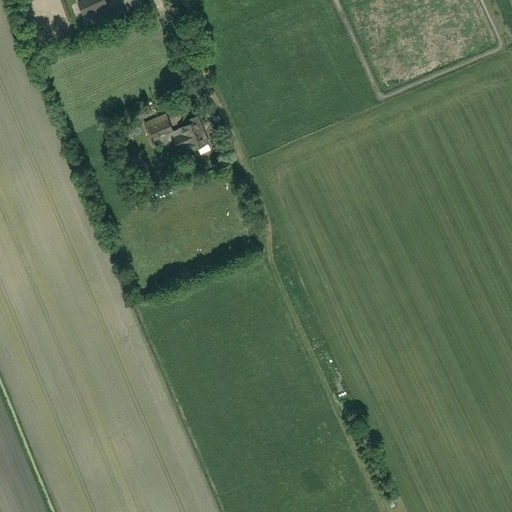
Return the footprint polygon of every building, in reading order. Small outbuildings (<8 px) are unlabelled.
[(104,0),(87,0),(92,10),(107,4),(104,0)] [(140,118),(153,112),(149,106),(137,111),(140,118)] [(146,127),(149,126),(154,139),(172,131),(165,114),(144,123),(146,127)] [(186,120),(188,124),(179,128),(182,134),(174,138),(179,148),(187,145),(192,156),(199,153),(197,147),(208,142),(197,115),(186,120)] [(138,154),(118,160),(121,170),(141,163),(138,154)]
